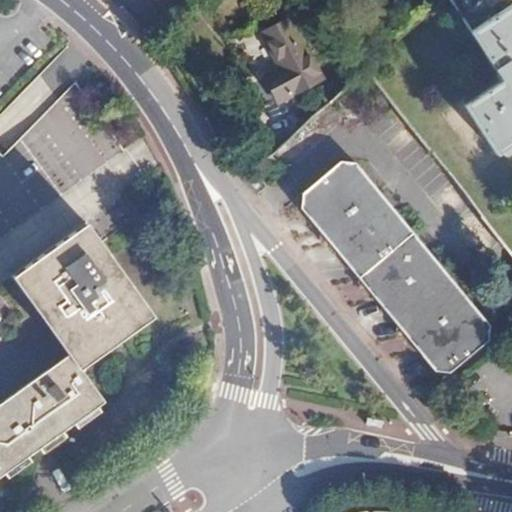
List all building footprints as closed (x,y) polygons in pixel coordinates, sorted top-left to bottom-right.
[(511,0),(450,0),(506,80),(466,107),(499,156),(511,147),(511,0)] [(286,3),(263,26),(290,53),(279,65),(298,85),(331,52),(286,3)] [(0,234),(122,158),(81,93),(0,143),(0,234)] [(0,138),(5,144),(25,127),(9,109),(0,116),(0,138)] [(214,135),(224,159),(243,181),(257,169),(214,135)] [(297,209),(355,276),(357,278),(401,330),(402,331),(435,369),(448,370),(485,338),(485,321),(350,161),(336,160),(297,192),(297,209)] [(269,164),(260,172),(268,181),(277,173),(269,164)] [(14,275),(68,355),(0,403),(0,476),(104,402),(81,367),(151,317),(100,244),(86,224),(14,275)]
